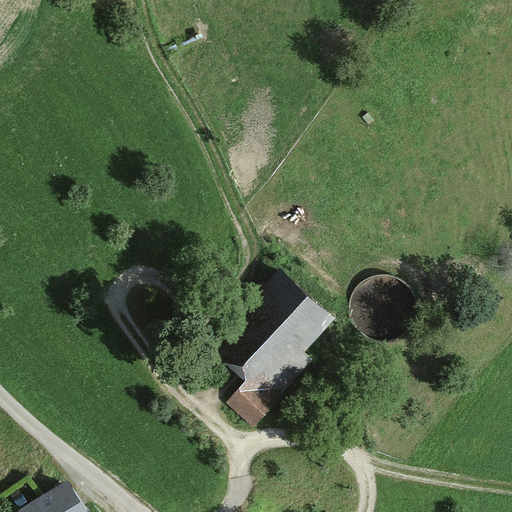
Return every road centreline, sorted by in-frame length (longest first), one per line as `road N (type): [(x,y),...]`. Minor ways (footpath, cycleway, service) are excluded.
road 1 (track): [(193,307),(147,274),(122,282),(117,302),(166,379),(227,434),(305,440),(391,470),(511,490)]
road 2 (track): [(138,511),(0,395)]
